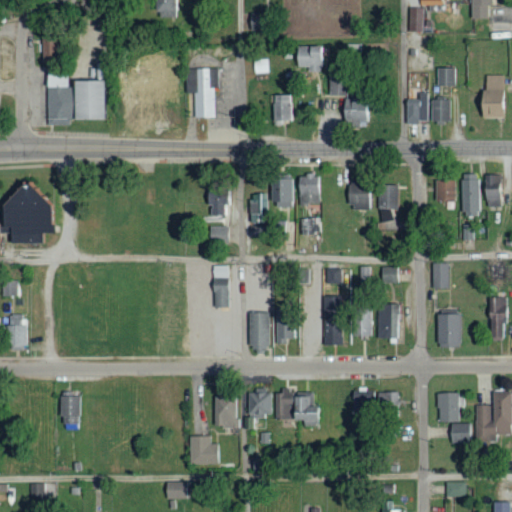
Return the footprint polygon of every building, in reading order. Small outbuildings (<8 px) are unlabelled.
[(152,0),(153,18),(177,17),(177,0),(152,0)] [(490,0),(469,0),(470,18),(487,18),(487,6),(491,6),(490,0)] [(408,31),(422,31),(422,8),(408,7),(408,31)] [(41,39),(40,62),(55,62),(55,39),(41,39)] [(307,66),(307,71),(321,71),(322,46),(295,46),(295,66),(307,66)] [(253,59),(253,73),(268,73),(267,59),(253,59)] [(213,87),(217,87),(217,68),(186,69),(186,93),(193,93),(193,118),(214,117),(213,87)] [(455,86),(455,68),(437,68),(437,86),(455,86)] [(101,119),(101,80),(67,80),(67,72),(45,72),(45,125),(68,125),(68,119),(101,119)] [(503,75),(484,75),(485,91),(479,91),(479,118),(504,118),(503,75)] [(328,96),(348,96),(348,79),(328,78),(328,96)] [(418,103),(405,103),(405,122),(428,121),(427,93),(418,93),(418,103)] [(291,95),(271,95),(271,120),(291,121),(291,95)] [(342,100),(343,125),(367,124),(366,99),(342,100)] [(449,121),(450,100),(430,99),(430,121),(449,121)] [(478,173),(460,174),(461,216),(479,215),(478,173)] [(297,204),(319,204),(318,175),(297,175),(297,204)] [(270,205),(293,204),(292,178),(269,179),(270,205)] [(454,201),(453,179),(433,180),(434,202),(454,201)] [(0,221),(0,226),(5,231),(6,243),(41,242),(40,233),(52,233),(52,224),(49,222),(49,206),(24,184),(18,184),(0,203),(0,221)] [(348,184),(348,210),(369,209),(369,184),(348,184)] [(398,209),(397,185),(378,185),(379,221),(391,221),(390,209),(398,209)] [(230,192),(204,193),(205,216),(226,215),(226,205),(230,205),(230,192)] [(484,193),(484,207),(497,206),(496,192),(484,193)] [(267,193),(250,193),(250,223),(267,222),(267,193)] [(320,234),(320,218),(300,218),(300,234),(320,234)] [(461,221),(444,220),(444,238),(460,238),(461,221)] [(294,236),(294,221),(280,221),(279,235),(294,236)] [(473,225),(462,225),(462,239),(473,239),(473,225)] [(208,227),(209,243),(228,243),(227,226),(208,227)] [(250,235),(262,236),(263,227),(250,226),(250,235)] [(399,230),(382,231),(383,242),(400,241),(399,230)] [(448,263),(431,263),(431,288),(448,288),(448,263)] [(370,281),(370,267),(359,267),(359,280),(370,281)] [(397,267),(380,267),(380,283),(398,282),(397,267)] [(340,269),(322,268),(321,281),(340,282),(340,269)] [(227,277),(211,278),(212,308),(228,307),(227,277)] [(17,281),(4,281),(3,296),(17,297),(17,281)] [(323,345),(342,344),(341,320),(340,320),(340,295),(322,296),(323,345)] [(506,298),(490,297),(489,313),(487,313),(486,337),(504,338),(506,298)] [(398,338),(398,304),(377,304),(376,338),(398,338)] [(371,309),(352,310),(352,336),(371,335),(371,309)] [(268,312),(247,313),(247,349),(269,348),(268,312)] [(459,313),(435,314),(437,347),(460,347),(459,313)] [(274,319),(275,343),(284,343),(284,338),(294,338),(293,318),(274,319)] [(303,331),(303,339),(317,339),(317,331),(303,331)] [(247,390),(247,418),(269,418),(269,390),(247,390)] [(350,391),(350,410),(372,411),(373,391),(350,391)] [(474,405),(474,441),(495,441),(495,434),(510,434),(511,392),(491,391),(491,405),(474,405)] [(396,392),(375,392),(375,418),(396,418),(396,392)] [(458,421),(457,393),(436,393),(436,422),(458,421)] [(58,424),(77,424),(78,396),(58,396),(58,424)] [(214,428),(238,427),(237,397),(213,398),(214,428)] [(399,436),(398,422),(385,423),(385,437),(399,436)] [(449,443),(470,443),(470,423),(449,423),(449,443)] [(211,436),(190,436),(190,464),(218,465),(219,443),(211,443),(211,436)] [(164,499),(185,498),(185,481),(164,482),(164,499)] [(444,496),(464,496),(464,482),(445,482),(444,496)] [(43,483),(31,484),(31,497),(44,497),(43,483)] [(379,501),(379,511),(401,511),(401,510),(392,510),(392,500),(379,501)] [(509,511),(510,502),(491,502),(491,511),(509,511)]
